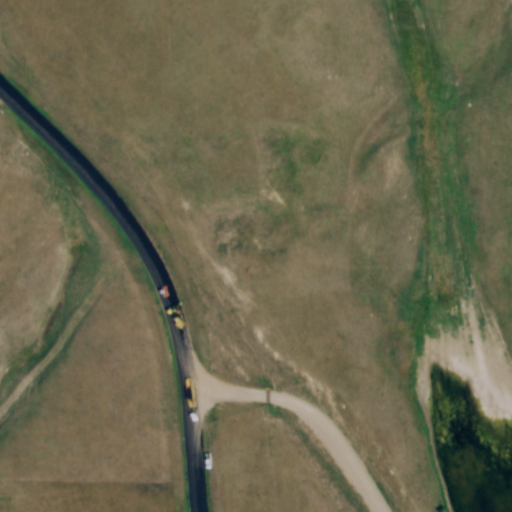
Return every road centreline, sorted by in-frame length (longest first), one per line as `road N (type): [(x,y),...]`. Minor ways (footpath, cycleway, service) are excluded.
road 1 (residential): [(0,93),(138,244),(177,345),(193,511)]
road 2 (residential): [(380,511),(298,405),(185,391)]
